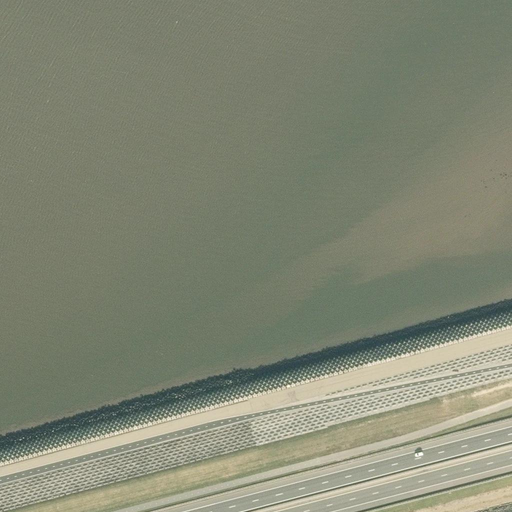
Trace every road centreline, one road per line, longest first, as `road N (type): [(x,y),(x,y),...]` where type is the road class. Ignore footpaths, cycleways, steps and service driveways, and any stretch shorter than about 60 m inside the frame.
road 1 (motorway): [(511,434),(213,511)]
road 2 (motorway): [(302,511),(511,457)]
